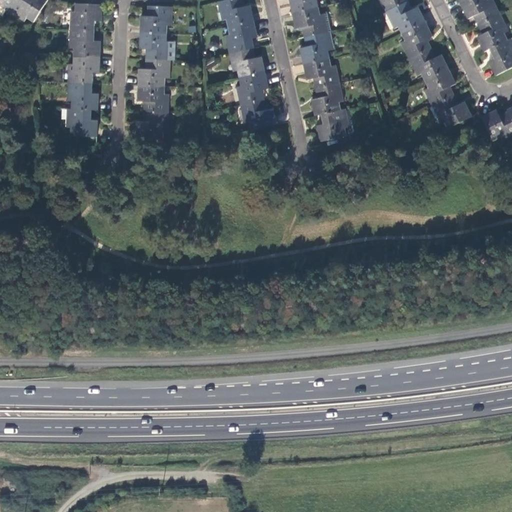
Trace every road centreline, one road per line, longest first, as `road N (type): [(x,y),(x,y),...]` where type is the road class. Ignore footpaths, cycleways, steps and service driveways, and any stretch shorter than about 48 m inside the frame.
road 1 (trunk): [(511,326),(212,359),(0,360)]
road 2 (trunk): [(511,366),(299,392),(0,396)]
road 3 (trunk): [(0,426),(292,420),(511,397)]
road 4 (track): [(205,474),(222,460),(511,435)]
road 5 (residential): [(122,0),(116,166)]
road 6 (residential): [(270,0),(305,160)]
road 7 (track): [(108,480),(247,476)]
road 8 (residential): [(436,0),(476,83),(491,92),(511,86)]
